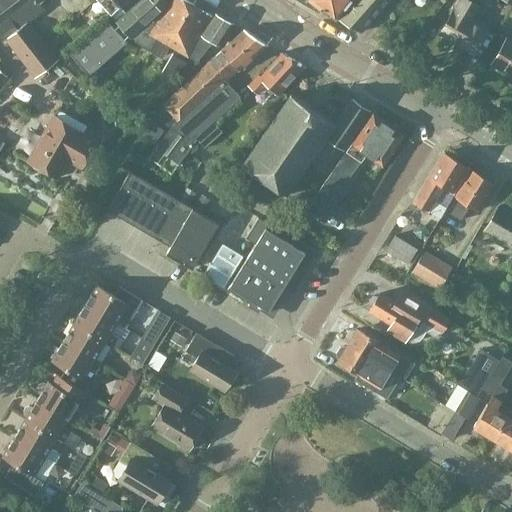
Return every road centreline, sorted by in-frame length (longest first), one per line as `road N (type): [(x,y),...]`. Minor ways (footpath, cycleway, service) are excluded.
road 1 (residential): [(288,366),(437,116)]
road 2 (residential): [(511,502),(288,366)]
road 3 (residential): [(288,366),(93,246),(78,271)]
road 4 (unclassified): [(437,116),(310,43),(256,0)]
road 5 (residential): [(198,511),(288,366)]
road 6 (residential): [(78,271),(0,402)]
